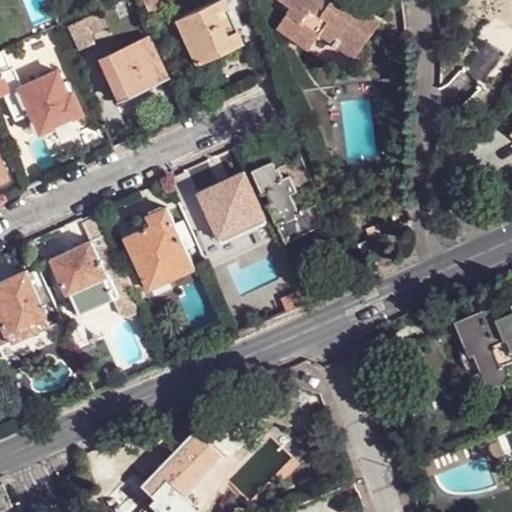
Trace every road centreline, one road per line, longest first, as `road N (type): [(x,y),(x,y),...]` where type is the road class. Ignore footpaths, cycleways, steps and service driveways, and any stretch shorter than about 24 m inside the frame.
road 1 (tertiary): [(32,447),(321,324)]
road 2 (residential): [(0,233),(279,108)]
road 3 (tertiary): [(321,324),(511,242)]
road 4 (residential): [(321,324),(396,511)]
